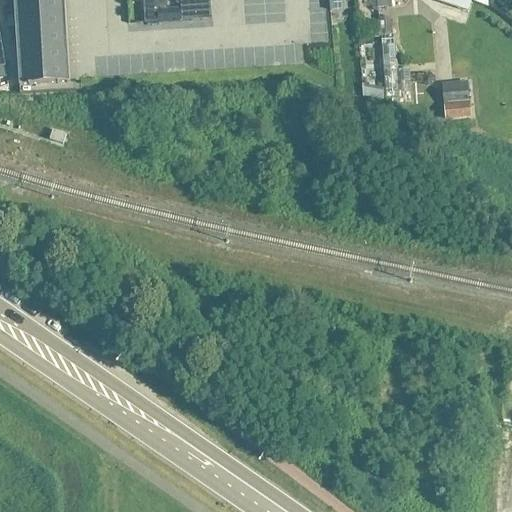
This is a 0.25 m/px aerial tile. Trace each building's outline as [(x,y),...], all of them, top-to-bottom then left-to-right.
[(4,0),(5,17),(8,17),(15,16),(13,0),(4,0)] [(69,81),(67,52),(64,0),(13,0),(15,16),(18,84),(69,81)] [(155,0),(156,8),(166,8),(165,0),(155,0)] [(179,0),(181,20),(211,18),(209,0),(179,0)] [(328,0),(330,10),(341,9),(340,0),(328,0)] [(377,0),(378,8),(388,8),(387,0),(377,0)] [(387,17),(378,17),(380,33),(381,47),(393,45),(392,34),(389,35),(387,17)] [(393,45),(381,47),(386,105),(412,103),(409,69),(395,69),(393,45)] [(467,81),(441,84),(444,120),(456,119),(457,129),(471,132),(469,119),(471,118),(467,81)] [(46,144),(63,144),(64,128),(46,127),(46,144)]
